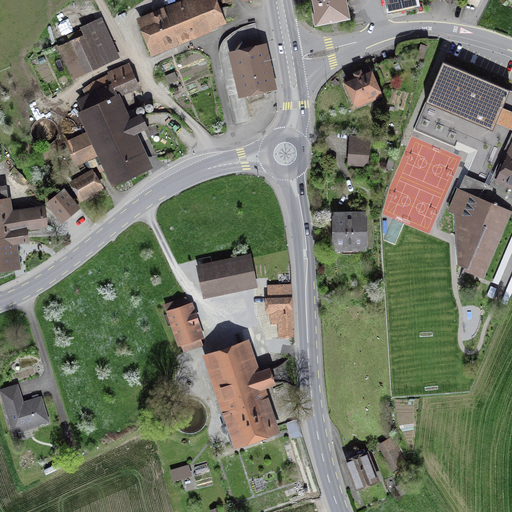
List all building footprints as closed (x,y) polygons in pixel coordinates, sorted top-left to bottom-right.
[(217,0),(193,0),(139,21),(153,55),(228,25),(217,0)] [(349,0),(311,0),(317,30),(353,23),(349,0)] [(418,0),(385,0),(389,15),(420,8),(418,0)] [(84,38),(60,48),(74,80),(121,59),(103,19),(80,29),(84,38)] [(267,47),(231,55),(241,101),(278,93),(267,47)] [(510,68),(448,48),(439,88),(485,102),(511,113),(511,74),(509,73),(510,68)] [(398,58),(378,66),(385,83),(404,76),(398,58)] [(129,64),(109,73),(110,76),(120,98),(140,89),(129,64)] [(374,71),(345,83),(356,109),(385,97),(374,71)] [(120,98),(110,76),(93,83),(83,90),(86,98),(78,102),(84,114),(120,98)] [(84,114),(81,115),(89,134),(66,145),(75,166),(99,156),(116,193),(157,174),(140,136),(151,131),(143,114),(130,120),(120,98),(84,114)] [(462,143),(484,150),(488,140),(485,139),(487,133),(467,127),(462,143)] [(371,139),(350,138),(349,167),(369,169),(371,139)] [(511,150),(498,182),(511,187),(511,150)] [(73,189),(82,205),(105,191),(95,176),(73,189)] [(511,227),(511,213),(458,190),(450,210),(463,273),(488,284),(511,227)] [(47,207),(64,227),(83,211),(65,191),(47,207)] [(0,278),(24,275),(20,248),(30,247),(28,233),(47,230),(44,210),(14,214),(12,199),(0,200),(0,278)] [(368,215),(335,216),(335,253),(369,252),(368,215)] [(254,255),(198,266),(204,298),(260,287),(254,255)] [(265,337),(292,337),(292,296),(265,296),(265,337)] [(194,301),(167,309),(178,346),(205,338),(194,301)] [(221,403),(269,387),(279,384),(273,367),(262,371),(251,338),(205,354),(221,403)] [(20,385),(2,392),(15,431),(49,420),(41,395),(25,401),(20,385)] [(269,387),(221,403),(236,448),(284,432),(269,387)] [(297,421),(287,425),(292,440),(302,437),(297,421)] [(394,438),(379,445),(392,474),(408,467),(394,438)] [(370,452),(347,461),(359,490),(381,481),(370,452)] [(206,465),(195,468),(197,475),(208,472),(206,465)] [(188,467),(172,472),(175,481),(191,476),(188,467)]
